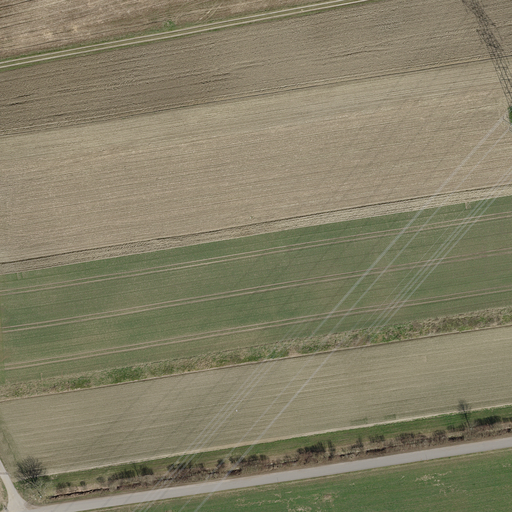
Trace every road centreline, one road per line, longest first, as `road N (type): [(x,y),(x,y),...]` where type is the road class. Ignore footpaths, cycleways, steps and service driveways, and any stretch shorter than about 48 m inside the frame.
road 1 (unclassified): [(41,511),(511,441)]
road 2 (track): [(0,64),(350,0)]
